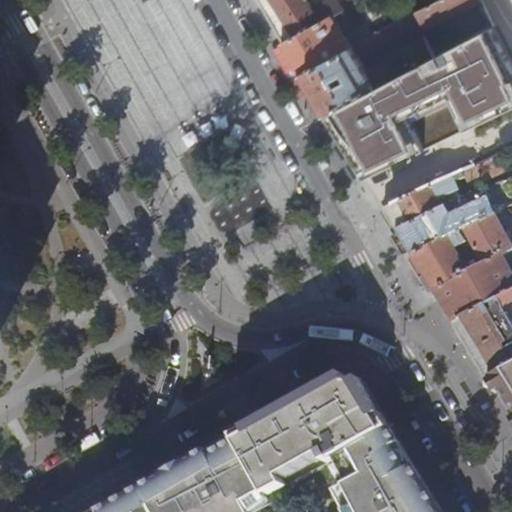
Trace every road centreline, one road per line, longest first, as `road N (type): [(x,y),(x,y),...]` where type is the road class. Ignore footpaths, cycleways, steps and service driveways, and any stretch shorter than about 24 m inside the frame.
road 1 (secondary): [(308,340),(240,341),(211,324),(28,14),(12,0)]
road 2 (secondary): [(0,8),(173,325),(177,377),(151,435)]
road 3 (residential): [(215,0),(369,270),(364,336)]
road 4 (secondary): [(494,511),(396,356),(364,336)]
road 5 (secondary): [(308,340),(151,435)]
road 6 (secondary): [(151,435),(15,511)]
